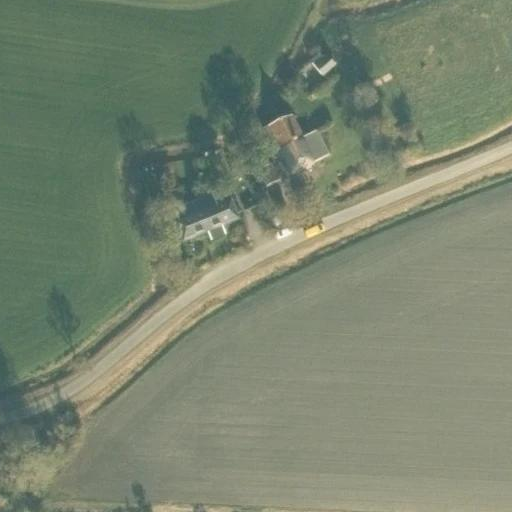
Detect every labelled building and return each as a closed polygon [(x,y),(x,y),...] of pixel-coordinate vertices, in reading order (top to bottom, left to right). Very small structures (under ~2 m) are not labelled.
[(326,57),(313,68),(322,78),(335,67),(326,57)] [(274,153),(287,177),(329,156),(317,132),(304,139),(291,116),(262,131),(273,153),(274,153)] [(280,182),(271,166),(259,172),(267,189),(280,182)] [(167,170),(154,173),(157,185),(170,183),(167,170)] [(170,212),(183,244),(239,221),(231,201),(216,207),(211,195),(170,212)]
